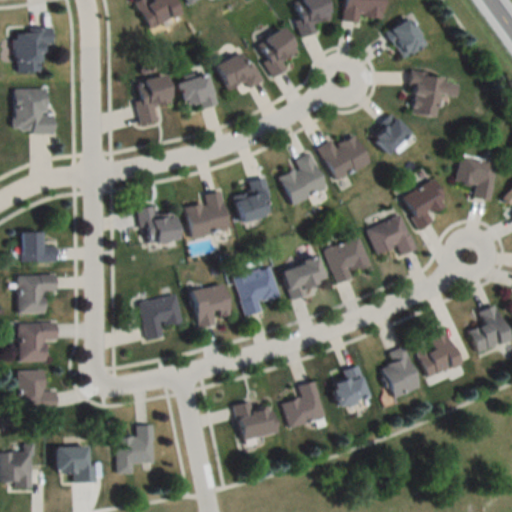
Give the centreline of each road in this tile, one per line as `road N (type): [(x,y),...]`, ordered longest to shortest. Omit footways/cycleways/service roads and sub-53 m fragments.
road 1 (residential): [(99,381),(124,386),(178,376),(310,338),(419,293),(473,254)]
road 2 (residential): [(81,0),(90,354),(99,381)]
road 3 (residential): [(0,203),(39,184),(140,169),(228,143),(346,79)]
road 4 (residential): [(178,376),(207,511)]
